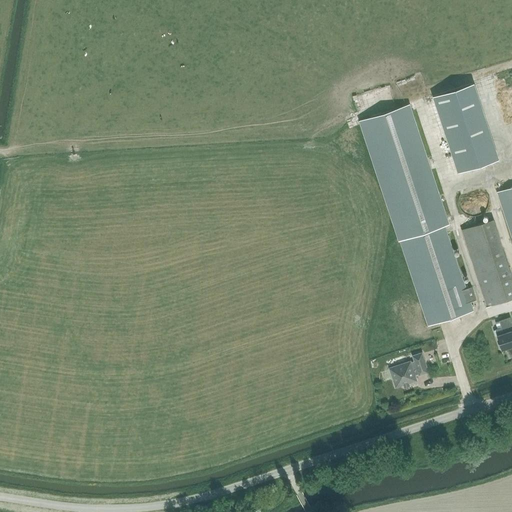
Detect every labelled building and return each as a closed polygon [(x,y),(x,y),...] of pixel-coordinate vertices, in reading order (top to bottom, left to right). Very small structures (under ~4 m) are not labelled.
[(433,96),(458,172),(496,159),(471,83),(433,96)] [(408,104),(360,120),(380,180),(400,240),(401,240),(429,326),(440,322),(474,311),(471,302),(476,300),(472,287),(466,289),(445,226),(448,224),(428,164),(408,104)] [(511,239),(511,186),(496,192),(511,239)] [(487,306),(511,298),(511,274),(494,219),(462,230),(487,306)] [(501,349),(511,345),(511,329),(508,317),(499,320),(503,333),(497,335),(501,349)] [(410,362),(390,368),(396,386),(416,380),(414,375),(419,374),(427,371),(422,353),(413,356),(415,361),(410,362)]
